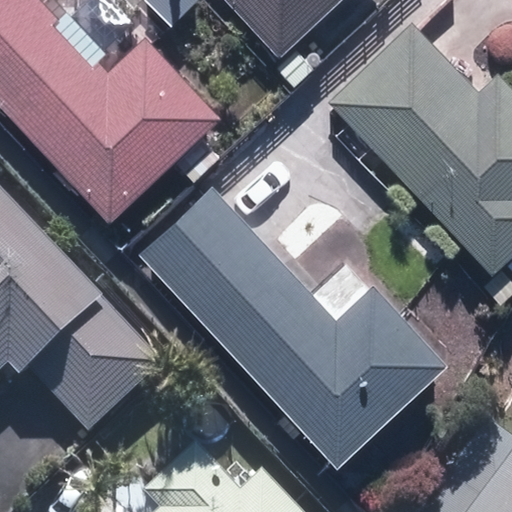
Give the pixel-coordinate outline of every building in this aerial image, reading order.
[(0,0),(0,101),(113,219),(222,114),(145,35),(109,70),(98,60),(94,64),(53,23),(61,15),(46,0),(0,0)] [(226,0),(281,55),(338,0),(226,0)] [(412,22),(329,101),(494,272),(511,254),(511,86),(498,72),(478,91),(446,57),(412,22)] [(195,180),(220,156),(204,139),(179,163),(195,180)] [(212,186),(140,253),(338,466),(449,363),(375,284),(370,288),(337,319),(312,293),(243,220),(212,186)] [(166,366),(0,189),(0,377),(10,369),(22,382),(31,373),(51,394),(90,436),(166,366)] [(370,288),(345,262),(312,293),(337,319),(370,288)] [(511,511),(511,439),(490,424),(424,511),(511,511)] [(297,511),(263,474),(241,495),(197,447),(145,495),(161,511),(160,511),(297,511)]
